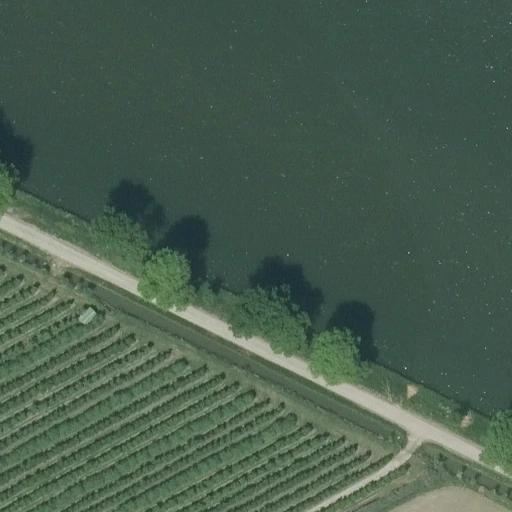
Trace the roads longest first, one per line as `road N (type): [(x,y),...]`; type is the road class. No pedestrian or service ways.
road 1 (track): [(511,476),(0,228)]
road 2 (unknown): [(409,425),(403,458),(313,511)]
